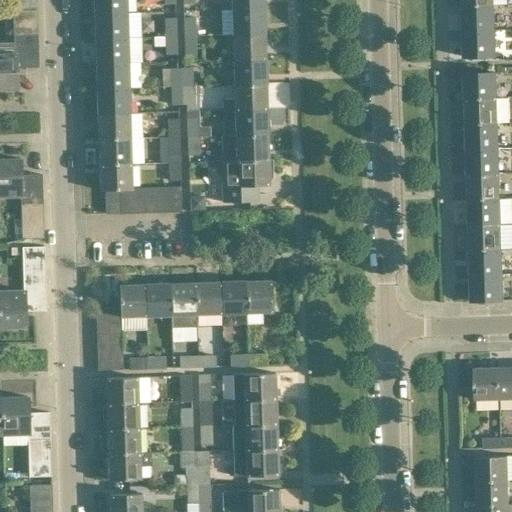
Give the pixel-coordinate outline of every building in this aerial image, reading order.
[(128,12),(127,0),(96,0),(97,13),(128,12)] [(264,7),(263,0),(232,0),(233,8),(264,7)] [(496,30),(495,5),(464,6),(465,31),(496,30)] [(264,33),(264,7),(233,8),(233,34),(264,33)] [(39,23),(38,10),(14,10),(14,23),(39,23)] [(128,12),(97,13),(98,38),(128,37),(128,12)] [(165,17),(165,35),(177,35),(176,17),(165,17)] [(184,17),(184,36),(196,35),(195,17),(184,17)] [(39,35),(39,23),(14,23),(15,36),(39,35)] [(497,56),(496,30),(465,31),(466,57),(497,56)] [(265,58),(264,33),(233,34),(234,59),(265,58)] [(39,47),(39,35),(15,36),(15,48),(39,47)] [(177,53),(177,35),(165,35),(166,53),(177,53)] [(196,35),(184,36),(185,53),(196,53),(196,44),(196,35)] [(128,37),(98,38),(98,63),(129,62),(142,62),(141,37),(128,37)] [(0,89),(19,89),(18,69),(40,68),(39,47),(15,48),(16,53),(0,53),(0,89)] [(266,83),(265,58),(234,59),(235,84),(266,83)] [(130,88),(129,62),(98,63),(99,89),(130,88)] [(183,86),(182,67),(170,68),(170,87),(183,86)] [(194,85),(193,67),(182,67),(183,86),(194,85)] [(498,98),(498,72),(466,73),(467,99),(498,98)] [(267,108),(266,83),(235,84),(236,98),(222,98),(222,110),(236,109),(267,108)] [(199,111),(198,85),(183,86),(183,104),(187,103),(187,111),(199,111)] [(183,104),(183,86),(170,87),(171,104),(183,104)] [(131,112),(130,88),(99,89),(100,113),(131,112)] [(499,123),(498,98),(467,99),(468,124),(499,123)] [(268,134),(267,108),(236,109),(237,134),(268,134)] [(131,138),(131,112),(100,113),(101,139),(131,138)] [(167,119),(168,137),(179,136),(179,118),(167,119)] [(186,118),(187,136),(199,136),(198,118),(186,118)] [(500,148),(499,123),(468,124),(469,149),(500,148)] [(268,159),(268,134),(237,134),(238,160),(268,159)] [(180,155),(179,136),(168,137),(168,155),(180,155)] [(199,154),(199,136),(187,136),(188,154),(199,154)] [(132,163),(131,138),(101,139),(101,164),(132,163)] [(501,173),(500,148),(469,149),(469,175),(501,173)] [(269,185),(269,171),(273,171),(272,159),(268,159),(238,160),(222,160),(222,161),(224,201),(223,201),(223,202),(258,201),(258,200),(257,200),(257,185),(269,185)] [(22,180),(22,160),(0,160),(0,195),(22,195),(22,200),(43,199),(43,174),(30,174),(30,180),(22,180)] [(168,161),(169,180),(181,180),(180,161),(168,161)] [(133,189),(133,188),(132,163),(101,164),(102,190),(120,189),(133,189)] [(501,199),(501,173),(469,175),(470,200),(501,199)] [(183,211),(182,186),(169,187),(170,212),(183,211)] [(146,212),(145,187),(133,188),(133,189),(134,213),(146,212)] [(158,212),(157,187),(145,187),(146,212),(158,212)] [(170,212),(169,187),(157,187),(158,212),(170,212)] [(134,213),(133,189),(120,189),(121,213),(134,213)] [(205,194),(190,194),(190,208),(205,207),(205,194)] [(44,212),(43,199),(22,200),(23,213),(44,212)] [(502,224),(501,199),(470,200),(471,225),(502,224)] [(44,224),(44,212),(23,213),(23,225),(44,224)] [(44,238),(44,224),(23,225),(23,238),(44,238)] [(503,249),(502,224),(471,225),(472,250),(503,249)] [(45,259),(44,247),(24,248),(24,260),(45,259)] [(19,248),(11,249),(12,259),(19,259),(19,248)] [(504,275),(503,249),(472,250),(472,276),(504,275)] [(45,272),(45,259),(24,260),(24,273),(45,272)] [(46,284),(45,272),(24,273),(25,285),(46,284)] [(505,300),(504,275),(472,276),(473,301),(505,300)] [(271,280),(245,281),(246,312),(247,324),(262,323),(262,311),(272,311),(271,280)] [(246,312),(245,281),(222,282),(223,313),(246,312)] [(198,313),(197,282),(170,283),(171,314),(172,314),(172,327),(198,326),(198,313)] [(223,313),(222,282),(197,282),(198,313),(223,313)] [(171,314),(170,283),(146,284),(147,315),(171,314)] [(34,305),(34,310),(47,310),(46,284),(25,285),(25,290),(0,291),(0,326),(26,326),(25,305),(34,305)] [(120,289),(104,289),(105,308),(122,307),(122,316),(123,316),(147,315),(146,284),(120,285),(120,289)] [(122,316),(122,307),(105,308),(96,308),(97,321),(124,320),(123,316),(122,316)] [(124,332),(124,320),(97,321),(97,333),(124,332)] [(124,344),(124,332),(97,333),(98,345),(124,344)] [(125,356),(124,344),(98,345),(98,357),(125,356)] [(249,365),(248,354),(230,355),(231,365),(249,365)] [(266,354),(248,354),(249,365),(267,364),(266,354)] [(200,367),(199,355),(180,356),(180,367),(200,367)] [(216,355),(199,355),(200,367),(216,366),(216,355)] [(125,369),(125,356),(98,357),(99,370),(125,369)] [(149,368),(149,357),(129,357),(129,368),(149,368)] [(166,357),(149,357),(149,368),(166,368),(166,357)] [(511,397),(511,367),(499,368),(500,398),(511,397)] [(500,398),(499,368),(475,369),(476,399),(500,398)] [(275,373),(234,374),(235,400),(276,398),(275,373)] [(198,374),(199,401),(211,400),(210,374),(198,374)] [(192,401),(191,375),(179,375),(180,401),(192,401)] [(139,403),(138,377),(107,378),(108,404),(139,403)] [(29,419),(28,397),(2,398),(3,434),(28,433),(29,438),(50,438),(49,413),(37,413),(37,418),(29,419)] [(277,424),(276,398),(235,400),(236,425),(245,425),(277,424)] [(212,426),(211,400),(199,401),(200,426),(212,426)] [(140,428),(139,403),(108,404),(108,414),(105,416),(105,425),(109,427),(109,429),(140,428)] [(192,426),(192,408),(180,408),(180,427),(192,426)] [(278,449),(277,424),(245,425),(236,425),(232,425),(233,451),(246,450),(278,449)] [(193,452),(192,426),(180,427),(181,452),(193,452)] [(212,443),(212,426),(200,426),(201,444),(212,443)] [(141,452),(140,428),(109,429),(110,454),(141,453),(141,452)] [(511,436),(502,437),(502,447),(511,446),(511,436)] [(502,447),(502,437),(483,438),(484,448),(502,447)] [(51,450),(50,438),(29,438),(29,451),(51,450)] [(279,474),(278,449),(246,450),(233,451),(235,476),(279,474)] [(51,463),(51,450),(29,451),(29,464),(51,463)] [(198,485),(197,451),(193,452),(181,452),(180,452),(180,467),(186,467),(187,485),(198,485)] [(209,451),(197,451),(198,485),(210,484),(209,451)] [(142,479),(141,465),(152,465),(151,452),(141,452),(141,453),(110,454),(110,480),(142,479)] [(509,481),(508,456),(478,457),(479,482),(509,481)] [(52,475),(51,463),(29,464),(30,476),(52,475)] [(509,505),(509,481),(479,482),(479,506),(509,505)] [(210,511),(210,484),(198,485),(199,503),(199,511),(210,511)] [(52,498),(51,485),(30,485),(30,499),(52,498)] [(199,503),(198,485),(187,485),(187,503),(199,503)] [(279,511),(279,490),(237,491),(237,511),(279,511)] [(142,511),(142,495),(111,495),(111,511),(142,511)] [(52,511),(52,498),(30,499),(31,511),(52,511)]
